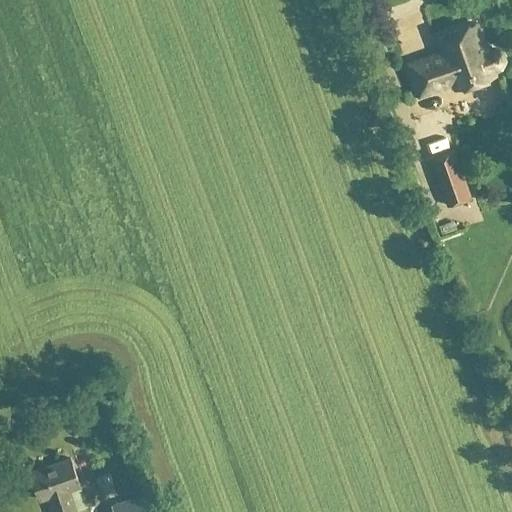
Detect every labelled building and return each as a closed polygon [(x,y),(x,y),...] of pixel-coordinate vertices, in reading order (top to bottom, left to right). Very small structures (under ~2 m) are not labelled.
[(442,54),(405,67),(416,97),(453,84),(455,91),(493,77),(491,72),(499,69),(502,62),(499,54),(492,50),(484,53),(474,25),(436,38),(442,54)] [(428,160),(445,208),(470,199),(453,151),(428,160)] [(104,406),(99,420),(109,425),(114,411),(104,406)] [(68,460),(28,473),(37,501),(45,499),(49,511),(73,511),(67,492),(77,489),(68,460)] [(100,471),(105,488),(114,485),(110,468),(100,471)] [(110,509),(110,511),(160,511),(151,482),(138,486),(142,497),(110,509)]
